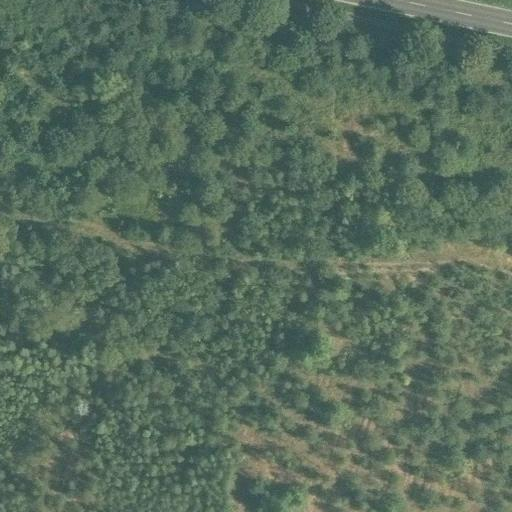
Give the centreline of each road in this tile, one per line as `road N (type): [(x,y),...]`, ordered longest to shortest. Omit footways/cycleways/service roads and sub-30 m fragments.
road 1 (track): [(0,196),(156,245),(216,254),(470,256)]
road 2 (secondary): [(511,26),(386,0)]
